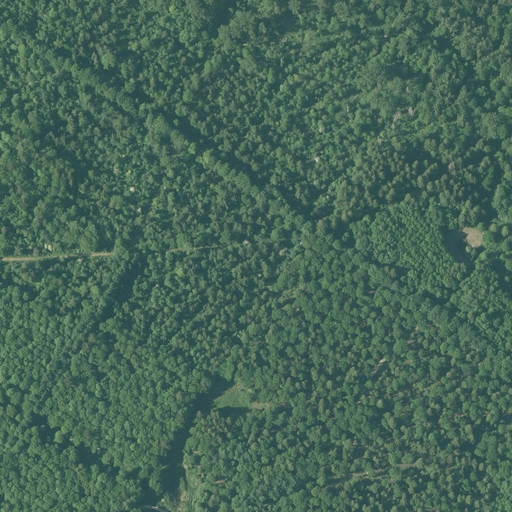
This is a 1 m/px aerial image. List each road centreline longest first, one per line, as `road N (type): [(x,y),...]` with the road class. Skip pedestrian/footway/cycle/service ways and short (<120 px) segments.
road 1 (track): [(0,260),(326,235),(484,161),(511,138)]
road 2 (track): [(0,456),(127,254),(233,0)]
road 3 (track): [(280,511),(347,429),(376,367),(446,301),(474,261),(489,219),(493,155)]
road 4 (track): [(178,447),(187,487),(195,487),(355,474),(472,450),(511,433)]
road 5 (track): [(394,0),(499,150)]
road 6 (track): [(507,477),(489,389),(511,362)]
